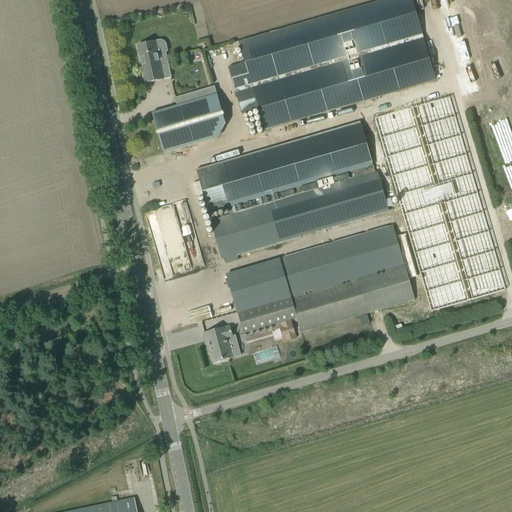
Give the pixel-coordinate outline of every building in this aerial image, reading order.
[(258,110),(264,131),(436,81),(411,0),(384,0),(238,43),(244,63),(228,68),(242,115),(258,110)] [(139,45),(137,46),(145,84),(163,80),(171,78),(167,62),(165,52),(167,52),(166,45),(165,45),(165,44),(164,43),(164,42),(163,42),(162,42),(162,41),(161,41),(160,41),(159,41),(147,44),(145,43),(140,44),(139,45)] [(225,123),(214,87),(174,98),(176,106),(151,114),(163,154),(217,138),(225,123)] [(449,98),(375,119),(431,312),(505,290),(449,98)] [(228,210),(230,216),(376,174),(361,124),(196,172),(209,216),(228,210)] [(225,264),(238,260),(236,255),(388,212),(377,173),(376,174),(230,216),(210,221),(221,260),(224,259),(225,264)] [(414,300),(405,268),(393,227),(280,259),(280,260),(226,275),(243,335),(281,324),(291,321),(296,319),(300,333),(359,316),(366,314),(414,300)] [(366,314),(359,316),(361,326),(369,323),(366,314)] [(282,328),(280,328),(283,338),(285,337),(286,342),(296,339),(291,321),(281,324),(282,328)] [(208,348),(210,348),(214,363),(231,358),(226,340),(232,338),(229,327),(204,334),(208,348)] [(241,357),(249,354),(246,345),(238,347),(241,357)] [(125,501),(127,509),(136,508),(134,499),(125,501)]
